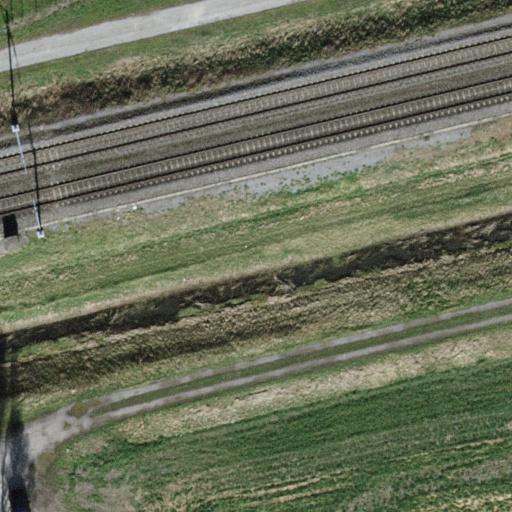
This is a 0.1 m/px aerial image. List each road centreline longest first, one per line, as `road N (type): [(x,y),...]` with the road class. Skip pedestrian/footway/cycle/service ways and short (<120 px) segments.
road 1 (track): [(0,487),(72,418),(511,307)]
road 2 (track): [(0,59),(250,0)]
